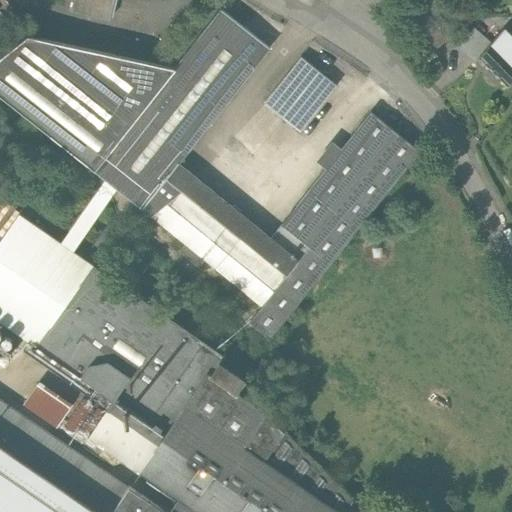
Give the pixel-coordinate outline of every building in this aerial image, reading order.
[(72,0),(69,11),(107,21),(112,0),(72,0)] [(26,36),(0,56),(0,96),(94,170),(94,171),(185,245),(178,252),(197,269),(204,261),(261,307),(248,323),(269,339),(417,151),(370,113),(340,150),(332,144),(318,163),(325,169),(269,239),(237,214),(239,211),(233,207),(231,208),(177,163),(268,48),(219,10),(173,69),(26,36)] [(447,38),(438,27),(426,38),(435,48),(447,38)] [(479,57),(478,57),(491,42),(474,28),(458,47),(475,61),(479,57)] [(511,79),(511,39),(503,30),(491,42),(478,57),(479,57),(507,85),(511,79)] [(441,67),(436,56),(426,61),(431,72),(441,67)] [(335,86),(300,58),(263,104),(298,132),(335,86)] [(0,321),(36,347),(92,267),(19,216),(0,243),(0,321)] [(224,358),(92,267),(36,347),(95,388),(69,425),(97,444),(94,448),(104,455),(107,450),(178,500),(195,511),(361,511),(283,432),(289,423),(269,408),(265,414),(235,394),(244,381),(220,364),(224,358)] [(34,383),(23,408),(60,425),(71,400),(34,383)] [(0,400),(0,448),(92,511),(112,511),(128,489),(0,400)] [(0,511),(92,511),(0,448),(0,511)] [(162,511),(128,489),(112,511),(162,511)] [(195,511),(178,500),(170,511),(195,511)]
